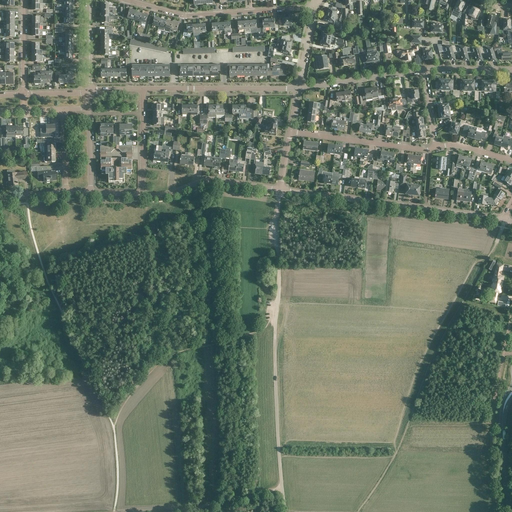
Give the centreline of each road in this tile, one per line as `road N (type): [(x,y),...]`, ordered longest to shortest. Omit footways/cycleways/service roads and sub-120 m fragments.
road 1 (unclassified): [(285,511),(275,400),(280,189)]
road 2 (track): [(354,511),(399,444),(426,372),(499,233)]
road 3 (residential): [(504,220),(280,189)]
road 4 (residential): [(311,8),(193,17),(127,0)]
road 5 (residential): [(142,89),(298,88)]
road 6 (track): [(283,493),(133,511)]
road 7 (residential): [(436,149),(290,131)]
road 8 (residential): [(142,195),(208,180),(280,189)]
road 9 (residential): [(298,88),(425,71)]
